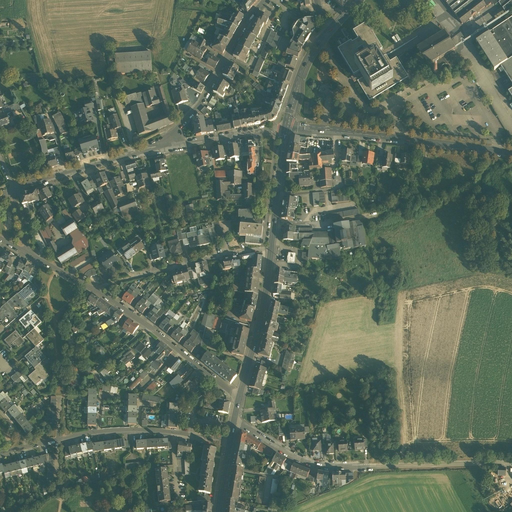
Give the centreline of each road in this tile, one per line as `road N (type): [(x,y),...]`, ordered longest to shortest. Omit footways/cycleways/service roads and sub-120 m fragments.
road 1 (residential): [(233,422),(328,468),(511,463)]
road 2 (residential): [(0,455),(139,430),(229,442)]
road 3 (residential): [(284,128),(511,153)]
road 4 (residential): [(238,398),(92,287)]
road 5 (residential): [(92,287),(271,249)]
road 6 (residential): [(168,147),(264,0)]
road 7 (residential): [(12,190),(168,147)]
road 8 (secondary): [(238,398),(271,249)]
road 9 (secondary): [(271,249),(284,128)]
